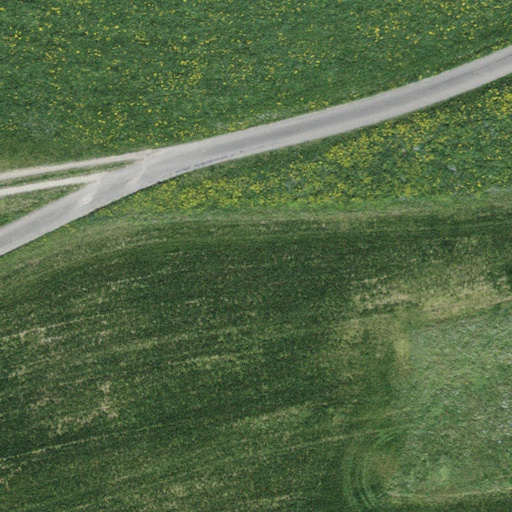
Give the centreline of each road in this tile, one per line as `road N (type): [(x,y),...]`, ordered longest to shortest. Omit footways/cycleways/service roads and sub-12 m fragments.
road 1 (track): [(0,254),(180,163),(388,112),(511,64)]
road 2 (track): [(0,182),(180,163)]
